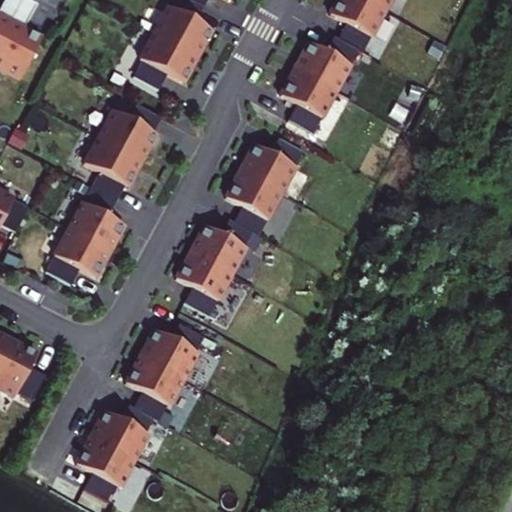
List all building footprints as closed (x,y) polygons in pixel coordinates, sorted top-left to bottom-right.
[(0,38),(21,0),(5,0),(0,9),(0,38)] [(21,0),(0,38),(0,70),(18,81),(40,41),(23,31),(37,5),(26,0),(21,0)] [(166,9),(152,35),(195,58),(201,46),(203,47),(211,33),(195,25),(203,9),(186,0),(176,0),(170,11),(166,9)] [(186,0),(203,9),(208,0),(221,0),(227,3),(228,0),(186,0)] [(345,25),(336,41),(357,52),(362,54),(384,13),(360,0),(340,0),(340,2),(337,0),(329,16),(345,25)] [(360,0),(384,13),(390,0),(360,0)] [(142,64),(133,80),(158,93),(166,77),(183,86),(190,72),(188,71),(195,58),(152,35),(137,61),(142,64)] [(295,73),(334,94),(357,52),(336,41),(332,38),(324,53),(308,45),(299,61),(301,62),(295,73)] [(195,58),(197,59),(203,47),(201,46),(195,58)] [(188,71),(190,72),(197,59),(195,58),(188,71)] [(293,72),(295,73),(301,62),(299,61),(293,72)] [(279,97),(296,106),(287,122),(312,136),(334,94),(295,73),(290,83),(288,81),(279,97)] [(112,114),(98,140),(139,162),(146,150),(148,151),(156,137),(153,136),(161,120),(136,107),(128,122),(112,114)] [(247,164),(241,175),(280,195),(303,153),(278,139),(269,155),(253,147),(245,163),(247,164)] [(92,190),(117,203),(125,187),(128,189),(136,175),(133,174),(139,162),(98,140),(84,166),(100,174),(92,190)] [(148,151),(146,150),(139,162),(142,164),(148,151)] [(139,162),(133,174),(136,175),(142,164),(139,162)] [(239,174),(241,175),(247,164),(245,163),(239,174)] [(240,208),(232,224),(253,235),(257,237),(280,195),(241,175),(236,185),(233,184),(225,199),(240,208)] [(92,190),(69,232),(107,253),(115,240),(117,241),(124,227),(108,218),(117,203),(92,190)] [(0,194),(0,232),(16,203),(0,194)] [(197,245),(191,256),(230,277),(253,235),(232,224),(227,221),(220,236),(204,228),(195,244),(197,245)] [(69,232),(46,273),(71,287),(80,271),(96,280),(103,266),(101,264),(107,253),(69,232)] [(107,253),(110,254),(117,241),(115,240),(107,253)] [(189,254),(191,256),(197,245),(195,244),(189,254)] [(101,264),(103,266),(110,254),(107,253),(101,264)] [(21,263),(7,256),(2,265),(16,273),(21,263)] [(175,280),(191,289),(183,305),(208,319),(230,277),(191,256),(186,266),(184,265),(175,280)] [(147,349),(141,360),(182,382),(197,355),(195,354),(203,338),(178,324),(169,341),(153,332),(144,348),(147,349)] [(8,341),(7,343),(19,350),(20,347),(8,341)] [(7,343),(0,357),(0,399),(10,405),(13,400),(29,408),(45,377),(29,369),(36,356),(20,347),(19,350),(7,343)] [(141,393),(132,409),(153,421),(158,423),(166,407),(168,408),(182,382),(141,360),(135,370),(133,369),(125,385),(141,393)] [(91,441),(133,463),(147,437),(145,436),(153,421),(128,407),(119,422),(103,413),(95,429),(97,430),(91,441)] [(85,452),(83,450),(75,466),(91,475),(82,491),(107,504),(116,489),(118,490),(133,463),(91,441),(85,452)]
